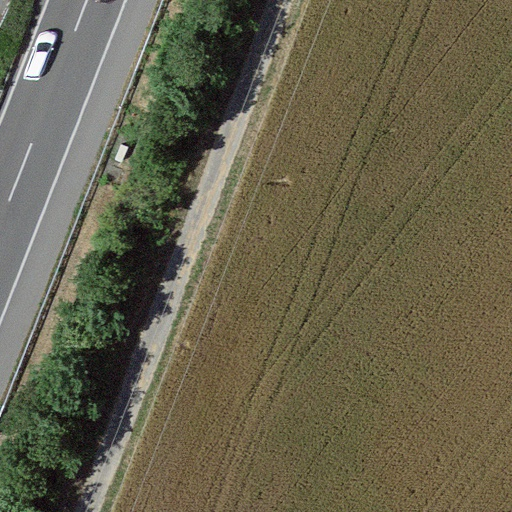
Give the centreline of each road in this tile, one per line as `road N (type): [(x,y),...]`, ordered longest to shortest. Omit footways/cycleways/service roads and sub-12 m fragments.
road 1 (track): [(83,511),(282,0)]
road 2 (motorway): [(0,228),(88,0)]
